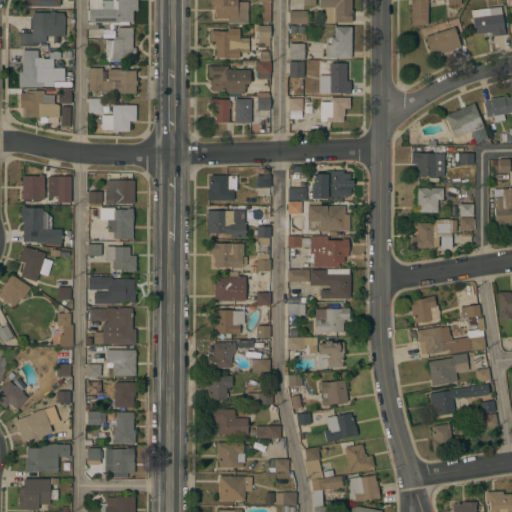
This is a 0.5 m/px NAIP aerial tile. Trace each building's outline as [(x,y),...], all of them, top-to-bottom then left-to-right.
[(136,0),(137,10),(132,10),(132,22),(128,22),(128,25),(115,25),(115,29),(109,29),(109,25),(103,25),(103,23),(89,23),(88,9),(90,9),(90,0),(101,0),(101,9),(112,9),(112,0),(136,0)] [(236,0),(236,2),(247,2),(247,24),(227,23),(227,18),(215,18),(215,13),(214,13),(214,4),(208,4),(208,0),(236,0)] [(324,22),(324,8),(318,8),(318,0),(351,0),(351,10),(352,10),(352,23),(324,22)] [(427,0),(427,8),(436,8),(436,20),(427,20),(427,25),(410,25),(410,0),(427,0)] [(269,22),(261,22),(261,3),(269,3),(269,22)] [(500,7),(503,30),(504,29),(505,35),(492,36),(491,32),(473,35),(470,10),(500,7)] [(32,33),(32,13),(49,13),(49,11),(54,11),(54,13),(63,13),(63,36),(45,36),(45,43),(36,43),(36,46),(19,46),(19,33),(32,33)] [(306,11),(306,24),(288,24),(288,11),(306,11)] [(269,26),(269,49),(257,49),(257,26),(269,26)] [(350,58),(325,58),(325,45),(329,45),(330,27),(351,27),(350,58)] [(453,27),(460,47),(440,54),(439,50),(429,53),(424,37),(453,27)] [(132,28),(132,48),(135,48),(135,63),(130,63),(130,62),(104,62),(105,41),(112,41),(112,39),(113,39),(113,37),(116,37),(116,28),(132,28)] [(217,31),(228,31),(228,28),(239,28),(238,38),(249,39),(249,41),(248,54),(238,53),(238,58),(228,58),(215,57),(216,49),(215,49),(215,41),(209,41),(209,31),(217,31)] [(303,44),(304,59),(289,59),(289,44),(303,44)] [(37,51),(37,58),(43,58),(43,59),(51,59),(51,51),(59,51),(59,59),(52,59),(52,68),(64,68),(63,81),(52,81),(52,86),(41,86),(41,87),(18,87),(18,72),(22,72),(22,51),(37,51)] [(256,62),(259,62),(259,56),(269,56),(270,79),(256,79),(256,62)] [(303,62),(303,78),(288,77),(289,62),(303,62)] [(288,120),(288,111),(288,97),(317,97),(318,75),(329,75),(329,63),(346,63),(346,81),(350,81),(350,95),(344,94),(329,93),(329,97),(349,98),(349,101),(351,101),(351,105),(349,105),(349,109),(345,109),(345,116),(343,116),(343,122),(330,122),(330,125),(319,125),(319,121),(319,108),(312,108),(312,111),(303,111),(303,120),(288,120)] [(227,66),(227,70),(249,70),(249,84),(246,84),(246,89),(244,89),(244,94),(225,94),(225,91),(210,90),(210,77),(207,77),(207,66),(227,66)] [(102,68),(102,79),(107,79),(107,69),(120,69),(120,70),(135,71),(135,81),(136,81),(136,84),(135,84),(134,94),(107,93),(107,91),(102,91),(101,91),(87,91),(88,68),(102,68)] [(70,88),(70,103),(58,103),(58,89),(70,88)] [(26,93),(26,91),(42,91),(42,95),(41,95),(41,98),(53,98),(53,104),(56,104),(58,106),(58,118),(57,118),(57,123),(39,123),(39,117),(24,117),(24,109),(19,109),(19,93),(26,93)] [(249,99),(249,96),(256,97),(256,92),(268,92),(268,95),(269,95),(269,111),(261,110),(261,123),(233,122),(234,99),(249,99)] [(490,102),(489,99),(506,96),(506,97),(509,97),(509,96),(511,95),(511,100),(511,112),(504,114),(505,119),(504,119),(504,121),(501,122),(501,120),(499,121),(499,123),(494,124),(494,121),(492,121),(492,116),(485,117),(483,103),(490,102)] [(217,98),(217,100),(228,99),(228,103),(230,103),(230,107),(228,107),(228,122),(215,123),(215,117),(214,117),(214,110),(209,110),(208,99),(217,98)] [(101,99),(101,114),(87,113),(87,101),(88,101),(88,99),(101,99)] [(452,131),(451,131),(444,116),(473,103),(487,139),(474,143),(470,131),(464,133),(464,135),(455,138),(452,131)] [(135,105),(135,121),(128,121),(128,131),(112,131),(112,130),(101,130),(101,115),(111,115),(111,105),(135,105)] [(70,126),(69,126),(69,128),(61,128),(61,125),(60,125),(60,106),(70,107),(70,126)] [(505,134),(505,132),(508,132),(508,129),(511,128),(511,141),(505,142),(505,141),(501,141),(500,134),(505,134)] [(419,152),(419,153),(443,153),(443,176),(416,176),(416,164),(410,164),(410,152),(419,152)] [(472,153),(472,165),(459,165),(459,153),(472,153)] [(497,161),(497,159),(509,159),(509,173),(495,173),(495,166),(491,166),(491,161),(497,161)] [(325,173),(325,171),(343,171),(343,174),(349,174),(349,181),(352,181),(352,187),(350,187),(350,196),(326,196),(326,199),(310,199),(310,183),(312,183),(312,173),(325,173)] [(38,176),(38,175),(43,175),(43,199),(36,199),(36,205),(22,205),(23,199),(21,199),(21,176),(38,176)] [(227,175),(227,176),(236,176),(236,191),(233,191),(233,201),(206,200),(206,189),(208,189),(208,182),(209,182),(209,175),(227,175)] [(256,188),(256,175),(270,175),(270,187),(256,188)] [(70,176),(70,203),(56,202),(57,196),(47,196),(47,176),(70,176)] [(134,180),(133,204),(116,203),(116,205),(104,204),(104,192),(105,192),(106,180),(134,180)] [(306,188),(306,200),(287,200),(287,188),(306,188)] [(442,188),(442,200),(437,200),(437,212),(416,212),(416,188),(442,188)] [(511,189),(511,225),(493,225),(493,222),(494,222),(494,208),(493,208),(493,189),(511,189)] [(101,192),(101,203),(100,203),(100,206),(88,206),(88,203),(87,203),(87,192),(101,192)] [(300,202),(300,214),(286,214),(287,201),(300,202)] [(473,204),(472,217),(458,217),(458,204),(473,204)] [(25,206),(25,208),(42,208),(42,211),(44,211),(50,217),(50,229),(61,229),(61,243),(35,243),(35,242),(22,242),(22,222),(20,222),(20,206),(25,206)] [(344,206),(344,231),(319,231),(319,229),(315,229),(315,235),(309,235),(309,230),(307,230),(307,221),(306,221),(306,206),(344,206)] [(114,209),(114,210),(126,210),(126,208),(132,208),(132,239),(112,239),(112,232),(106,232),(107,220),(99,220),(99,209),(114,209)] [(231,211),(231,210),(243,210),(243,224),(244,224),(244,237),(230,237),(230,234),(225,234),(225,233),(207,233),(206,211),(231,211)] [(472,218),(472,230),(471,230),(470,237),(464,237),(464,230),(458,230),(459,218),(472,218)] [(456,220),(455,233),(450,232),(450,236),(438,236),(438,247),(434,247),(434,248),(408,248),(409,236),(415,236),(415,234),(416,234),(416,223),(433,223),(433,220),(456,220)] [(269,226),(269,237),(256,237),(256,227),(269,226)] [(301,236),(300,247),(286,247),(286,236),(301,236)] [(327,236),(327,240),(341,240),(341,239),(347,239),(347,257),(343,257),(343,263),(338,263),(338,267),(313,267),(313,253),(309,253),(309,236),(327,236)] [(216,242),(216,244),(242,244),(243,255),(241,255),(241,268),(231,268),(231,267),(213,267),(213,257),(212,257),(212,254),(207,254),(207,242),(216,242)] [(100,244),(100,256),(87,256),(87,244),(100,244)] [(44,253),(43,258),(52,261),(47,276),(38,273),(35,282),(19,276),(24,263),(18,261),(23,246),(44,253)] [(113,246),(113,247),(129,247),(129,256),(135,256),(135,271),(126,271),(126,270),(112,270),(112,261),(105,261),(105,246),(113,246)] [(270,260),(269,271),(255,271),(256,260),(270,260)] [(308,269),(308,282),(287,282),(287,269),(308,269)] [(326,270),(326,269),(348,269),(348,274),(350,274),(349,299),(319,298),(319,290),(329,290),(329,286),(309,286),(309,270),(326,270)] [(30,287),(21,300),(19,298),(13,307),(0,298),(0,291),(1,290),(0,289),(0,287),(4,282),(5,283),(11,275),(30,287)] [(244,277),(244,301),(213,301),(213,276),(244,277)] [(111,277),(111,279),(133,279),(133,289),(134,289),(134,303),(129,303),(129,301),(117,301),(117,304),(93,304),(93,292),(88,292),(89,277),(111,277)] [(70,287),(70,300),(56,300),(56,287),(70,287)] [(269,293),(269,305),(255,305),(256,292),(269,293)] [(497,292),(508,292),(508,293),(511,293),(511,319),(508,320),(508,319),(498,319),(497,292)] [(414,323),(413,319),(412,319),(408,300),(413,299),(413,300),(425,298),(425,297),(433,296),(434,306),(436,305),(439,319),(414,323)] [(304,304),(304,315),(286,315),(286,304),(304,304)] [(479,316),(461,318),(460,307),(478,305),(479,316)] [(135,344),(113,344),(113,343),(101,343),(101,323),(107,323),(107,320),(113,320),(113,308),(119,308),(131,308),(132,329),(135,329),(135,344)] [(340,309),(340,308),(349,308),(348,320),(344,320),(344,322),(342,322),(342,332),(326,332),(326,333),(313,333),(314,309),(340,309)] [(105,309),(105,321),(89,321),(89,309),(105,309)] [(213,311),(213,310),(232,310),(232,311),(244,311),(243,324),(239,324),(238,334),(213,334),(213,316),(211,316),(211,311),(213,311)] [(70,313),(70,325),(72,325),(72,347),(58,347),(58,334),(62,334),(62,325),(56,325),(56,313),(70,313)] [(440,327),(440,328),(447,327),(448,336),(449,336),(450,339),(467,337),(466,331),(477,329),(476,319),(482,318),(483,330),(481,330),(482,336),(483,336),(485,348),(471,350),(471,349),(469,350),(469,351),(448,354),(448,349),(443,350),(443,352),(425,354),(425,353),(423,353),(422,345),(417,345),(415,330),(440,327)] [(0,328),(6,325),(12,336),(2,342),(0,338),(0,328)] [(269,326),(269,338),(255,338),(255,326),(269,326)] [(304,337),(304,350),(286,350),(286,337),(304,337)] [(317,369),(315,353),(308,353),(308,344),(315,344),(324,344),(324,341),(330,341),(330,343),(336,343),(336,342),(343,342),(343,353),(342,353),(343,361),(342,361),(342,367),(317,369)] [(235,342),(235,351),(231,356),(231,367),(206,368),(205,356),(211,356),(211,353),(213,353),(213,342),(235,342)] [(135,350),(135,375),(112,375),(112,368),(105,368),(105,350),(135,350)] [(451,358),(450,356),(465,353),(466,362),(454,364),(454,368),(455,372),(450,373),(451,383),(431,386),(427,362),(451,358)] [(269,360),(268,373),(251,372),(251,359),(269,360)] [(70,364),(69,376),(56,376),(56,364),(70,364)] [(100,364),(100,377),(86,376),(86,364),(100,364)] [(487,368),(490,380),(476,382),(474,370),(487,368)] [(300,375),(301,386),(287,386),(287,375),(300,375)] [(231,376),(231,387),(225,387),(226,393),(227,393),(227,398),(226,398),(226,400),(208,400),(208,395),(207,395),(207,377),(231,376)] [(325,381),(326,383),(344,380),(347,402),(322,406),(319,382),(325,381)] [(0,389),(8,381),(15,387),(15,386),(22,392),(21,393),(26,398),(16,410),(8,403),(4,408),(0,404),(0,389)] [(99,381),(100,394),(86,394),(86,381),(99,381)] [(134,382),(134,396),(133,396),(133,407),(124,407),(124,410),(120,410),(120,407),(113,407),(113,382),(134,382)] [(465,388),(486,384),(488,395),(466,398),(465,388)] [(449,390),(449,389),(464,387),(465,397),(456,399),(457,404),(453,404),(454,413),(438,416),(438,417),(430,418),(428,406),(430,406),(428,394),(449,390)] [(69,391),(69,403),(56,403),(56,391),(69,391)] [(272,393),(272,404),(246,404),(246,393),(272,393)] [(493,400),(494,412),(481,414),(479,403),(493,400)] [(29,415),(28,414),(43,409),(51,433),(38,437),(37,437),(22,442),(14,420),(29,415)] [(232,409),(232,418),(247,418),(247,434),(216,434),(216,423),(214,423),(214,421),(209,421),(209,409),(232,409)] [(99,411),(99,425),(86,425),(86,411),(99,411)] [(113,412),(114,421),(100,421),(100,412),(113,412)] [(132,412),(132,430),(134,430),(134,443),(113,444),(113,426),(115,426),(115,412),(132,412)] [(309,413),(310,424),(296,426),(295,414),(309,413)] [(334,416),(350,413),(351,417),(352,416),(357,436),(353,437),(353,436),(340,439),(340,440),(325,443),(323,430),(327,429),(324,418),(334,416)] [(496,425),(483,427),(481,416),(494,413),(496,425)] [(448,423),(450,437),(456,436),(458,447),(432,451),(430,440),(431,440),(430,432),(432,432),(431,426),(448,423)] [(255,426),(265,426),(265,438),(255,438),(255,426)] [(279,426),(279,438),(266,438),(266,426),(279,426)] [(242,442),(242,454),(236,454),(236,462),(242,462),(242,467),(218,467),(218,459),(217,459),(217,454),(215,454),(215,442),(242,442)] [(55,445),(68,445),(68,457),(57,457),(57,473),(44,473),(44,471),(32,471),(32,473),(24,473),(24,457),(25,457),(26,448),(40,448),(40,445),(55,444),(55,445)] [(361,444),(363,454),(365,454),(365,457),(371,455),(373,467),(349,472),(343,448),(361,444)] [(308,481),(303,461),(305,460),(303,449),(316,447),(317,449),(319,448),(319,450),(317,451),(319,460),(323,478),(310,481),(308,481)] [(99,448),(99,464),(86,464),(86,448),(99,448)] [(125,449),(125,448),(133,448),(133,464),(133,474),(126,474),(126,478),(112,478),(112,472),(111,472),(100,472),(100,449),(111,449),(125,449)] [(287,459),(287,472),(274,472),(274,459),(287,459)] [(359,477),(374,475),(374,480),(376,480),(379,499),(375,499),(375,498),(361,500),(362,501),(355,503),(354,502),(349,503),(348,501),(344,502),(344,498),(348,498),(347,493),(349,492),(348,487),(347,487),(346,483),(347,483),(346,479),(359,477)] [(243,476),(243,477),(251,477),(251,491),(244,491),(244,501),(218,501),(218,476),(243,476)] [(313,507),(311,507),(310,491),(311,491),(310,481),(323,478),(340,476),(342,486),(333,487),(333,489),(328,490),(328,489),(320,490),(321,507),(313,507)] [(48,479),(48,485),(49,485),(49,489),(57,489),(57,499),(48,499),(48,503),(39,503),(39,510),(17,510),(17,492),(22,492),(22,479),(48,479)] [(502,491),(502,495),(510,494),(510,511),(487,511),(487,501),(485,501),(485,492),(502,491)] [(295,505),(274,505),(274,493),(282,493),(282,492),(295,492),(295,505)] [(114,498),(114,496),(134,497),(133,511),(85,511),(85,509),(99,509),(99,503),(104,504),(105,497),(114,498)] [(475,501),(476,505),(474,505),(474,511),(452,511),(452,502),(475,501)]
